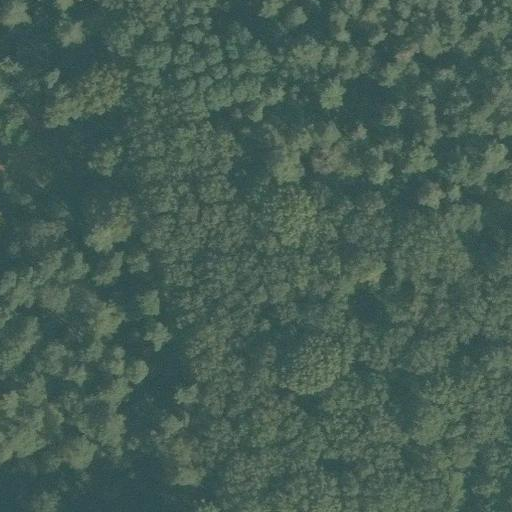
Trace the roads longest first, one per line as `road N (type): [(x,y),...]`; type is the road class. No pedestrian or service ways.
road 1 (unclassified): [(228,511),(97,0)]
road 2 (track): [(263,511),(511,422)]
